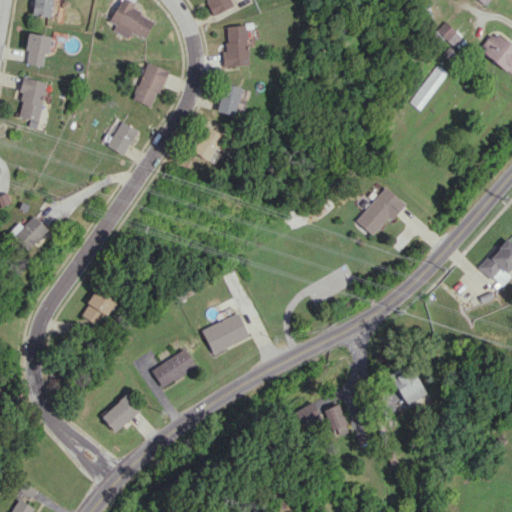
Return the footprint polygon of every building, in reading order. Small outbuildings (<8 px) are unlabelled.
[(50,16),(51,0),(32,0),(31,14),(50,16)] [(131,32),(143,38),(153,20),(130,8),(133,4),(125,0),(117,0),(107,20),(114,24),(112,29),(127,38),(131,32)] [(205,0),(212,14),(231,5),(228,0),(205,0)] [(435,29),(450,47),(460,38),(444,21),(435,29)] [(247,65),(246,25),(224,25),(225,50),(221,50),(221,65),(247,65)] [(509,73),(511,69),(511,47),(491,31),(477,48),(509,73)] [(44,65),(47,35),(27,33),(24,63),(44,65)] [(165,69),(144,62),(132,100),(153,106),(165,69)] [(446,72),(435,64),(408,101),(419,109),(446,72)] [(15,116),(37,121),(45,81),(23,77),(15,116)] [(214,110),(232,115),(240,87),(222,82),(214,110)] [(135,128),(118,121),(107,147),(123,154),(135,128)] [(205,160),(221,136),(206,126),(190,150),(205,160)] [(384,186),(354,219),(371,234),(387,216),(390,219),(404,203),(384,186)] [(26,250),(47,230),(32,215),(21,225),(18,221),(8,231),(26,250)] [(478,266),(499,287),(510,276),(506,272),(511,265),(511,243),(505,237),(478,266)] [(96,325),(113,300),(96,288),(78,314),(96,325)] [(199,330),(211,354),(248,336),(236,312),(199,330)] [(160,387),(194,367),(183,348),(149,369),(160,387)] [(425,392),(404,363),(385,376),(406,405),(425,392)] [(112,431),(138,410),(125,394),(99,415),(112,431)] [(322,408),(333,436),(347,431),(336,403),(322,408)] [(8,511),(29,511),(32,507),(16,499),(8,511)]
